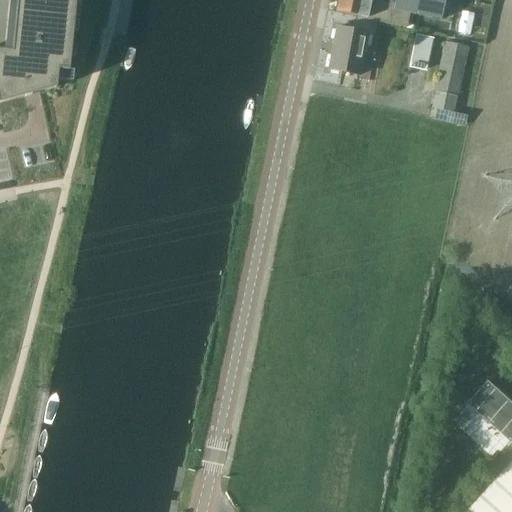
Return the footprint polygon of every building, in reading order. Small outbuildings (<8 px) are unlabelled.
[(9,0),(5,52),(0,51),(0,103),(24,97),(31,95),(38,93),(55,89),(56,80),(66,82),(74,0),(9,0)] [(437,21),(442,0),(393,0),(392,4),(374,0),(368,0),(368,3),(363,2),(362,0),(335,0),(333,12),(363,19),(363,21),(403,31),(407,14),(437,21)] [(357,79),(366,36),(335,29),(326,72),(357,79)] [(415,36),(409,69),(425,73),(432,40),(415,36)] [(444,41),(435,92),(431,109),(454,113),(458,97),(469,47),(444,41)] [(511,400),(489,377),(467,399),(509,441),(511,437),(511,400)] [(511,511),(511,456),(464,511),(511,511)]
